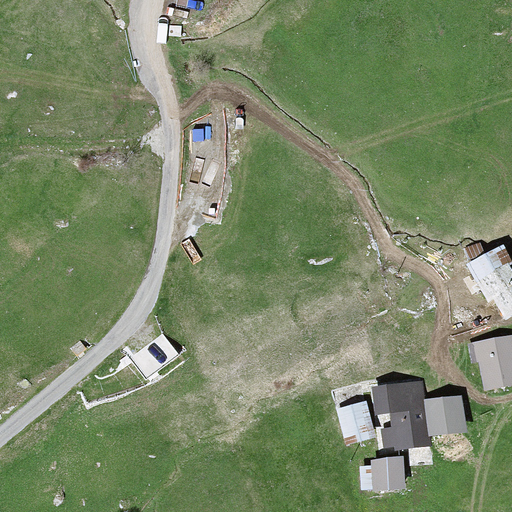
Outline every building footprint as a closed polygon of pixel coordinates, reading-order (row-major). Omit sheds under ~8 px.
[(511,251),(475,273),(499,310),(505,306),(511,316),(511,251)] [(511,342),(484,349),(497,399),(511,394),(511,342)] [(426,385),(383,394),(390,424),(433,414),(426,385)] [(471,399),(435,405),(442,442),(478,435),(471,399)] [(375,407),(347,416),(358,453),(386,444),(375,407)] [(402,433),(390,435),(394,454),(406,452),(407,459),(440,452),(433,418),(400,425),(402,433)] [(414,462),(383,467),(388,499),(419,494),(414,462)]
